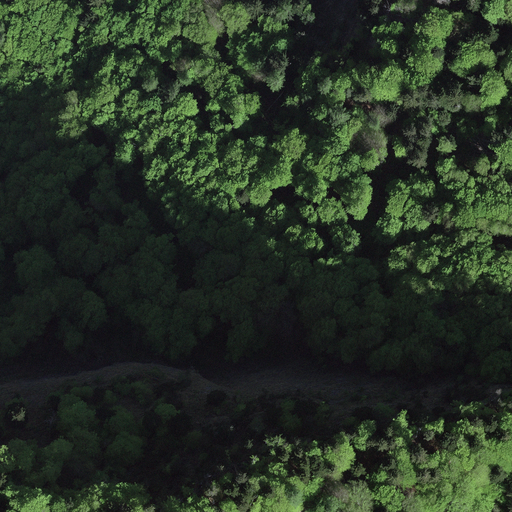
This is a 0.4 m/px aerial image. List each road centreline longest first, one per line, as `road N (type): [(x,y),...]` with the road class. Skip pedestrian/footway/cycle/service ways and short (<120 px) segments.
road 1 (track): [(511,71),(404,76),(385,156),(368,169),(0,302)]
road 2 (track): [(0,270),(37,229),(109,117),(214,0)]
road 3 (track): [(420,511),(392,488),(364,482),(322,486),(290,511)]
